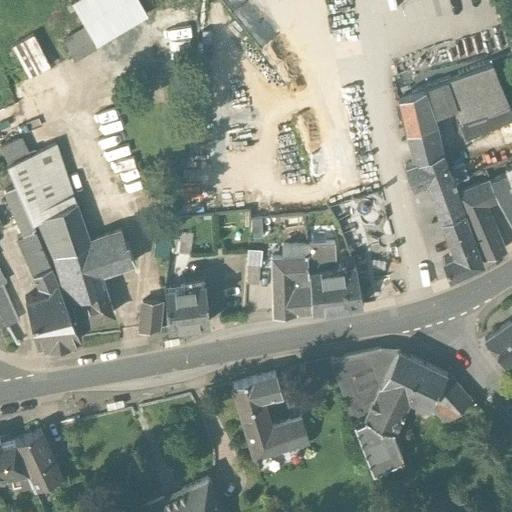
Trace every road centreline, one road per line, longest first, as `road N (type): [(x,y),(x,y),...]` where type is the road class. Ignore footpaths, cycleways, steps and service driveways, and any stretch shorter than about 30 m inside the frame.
road 1 (secondary): [(12,393),(432,315)]
road 2 (secondary): [(511,408),(432,315)]
